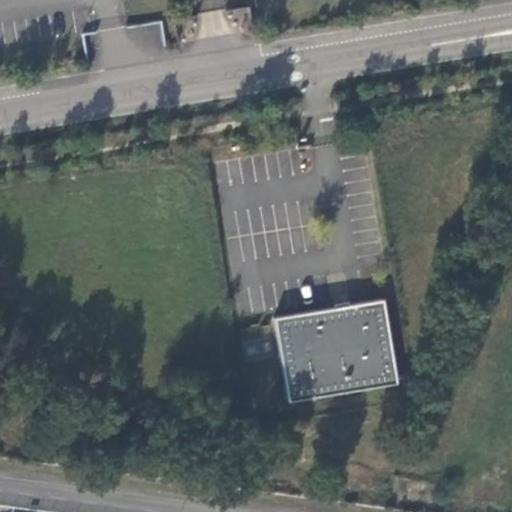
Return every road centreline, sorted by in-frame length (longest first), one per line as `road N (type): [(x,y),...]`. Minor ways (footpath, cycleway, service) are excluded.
road 1 (tertiary): [(511,31),(0,115)]
road 2 (unclassified): [(167,511),(0,489)]
